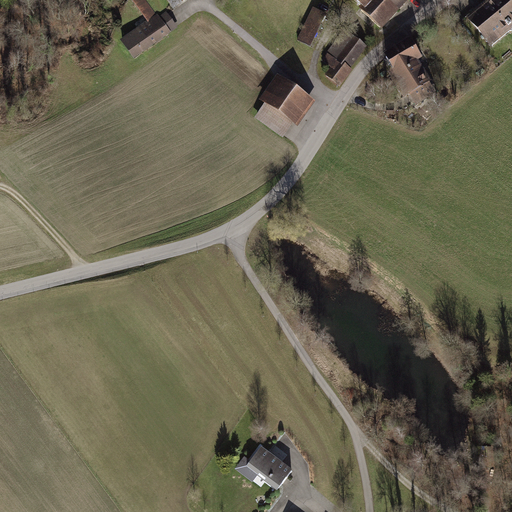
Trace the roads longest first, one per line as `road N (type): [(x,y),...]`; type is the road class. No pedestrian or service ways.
road 1 (residential): [(233,231),(259,296),(317,377),(369,481),(372,511)]
road 2 (unclassified): [(443,0),(384,49),(274,197),(233,231)]
road 3 (unclassified): [(233,231),(0,293)]
road 4 (track): [(317,377),(410,488),(455,511)]
road 5 (track): [(87,271),(16,193),(0,188)]
